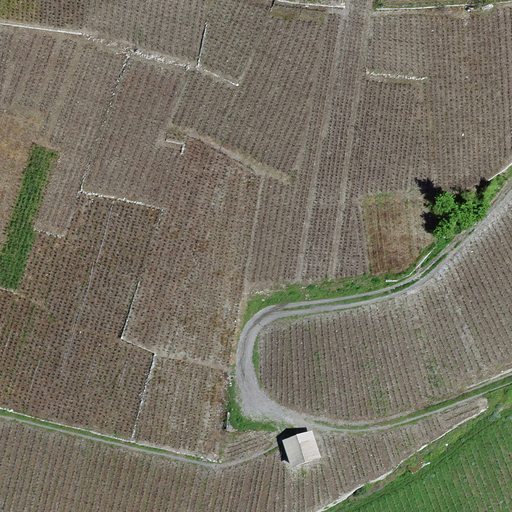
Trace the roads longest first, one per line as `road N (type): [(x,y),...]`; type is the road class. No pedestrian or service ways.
road 1 (track): [(511,186),(404,294),(264,321),(251,334),(251,400),(276,421),(297,424)]
road 2 (track): [(297,424),(370,430),(511,380)]
